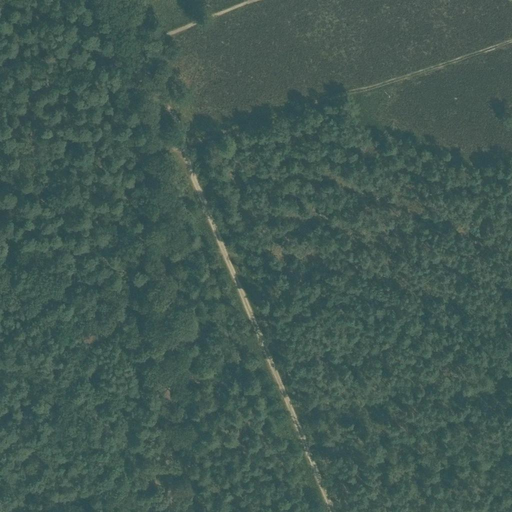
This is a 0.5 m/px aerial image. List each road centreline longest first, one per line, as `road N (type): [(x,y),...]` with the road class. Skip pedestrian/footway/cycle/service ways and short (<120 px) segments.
road 1 (track): [(122,0),(163,101),(183,127),(183,159),(324,511)]
road 2 (unknown): [(239,511),(212,464),(209,346),(139,268),(126,182),(82,69)]
road 3 (track): [(163,101),(183,159),(511,45)]
road 4 (unknown): [(272,0),(82,69),(60,51),(0,57)]
road 5 (track): [(173,511),(169,314)]
road 6 (track): [(168,132),(169,314)]
